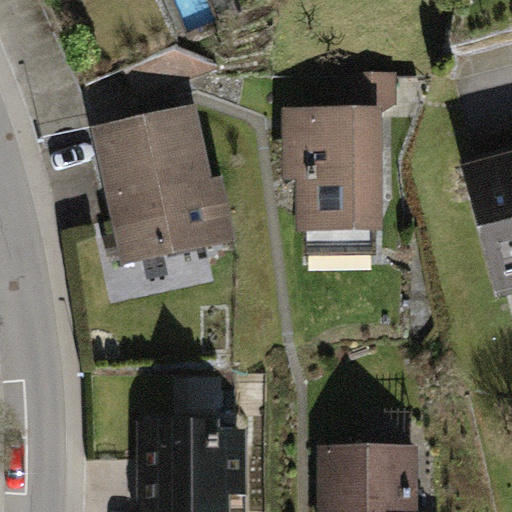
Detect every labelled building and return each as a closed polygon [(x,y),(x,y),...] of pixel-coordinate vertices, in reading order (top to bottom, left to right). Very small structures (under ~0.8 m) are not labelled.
[(170,44),(121,63),(139,101),(220,71),(170,44)] [(385,117),(399,108),(398,77),(355,76),(355,115),(285,112),(285,188),(300,187),(300,240),(385,236),(385,117)] [(198,115),(94,133),(125,270),(240,247),(226,184),(214,187),(198,115)] [(511,155),(464,168),(504,309),(511,307),(511,155)] [(249,511),(244,425),(214,424),(214,415),(137,419),(136,511),(249,511)] [(417,511),(418,444),(317,447),(317,511),(417,511)]
